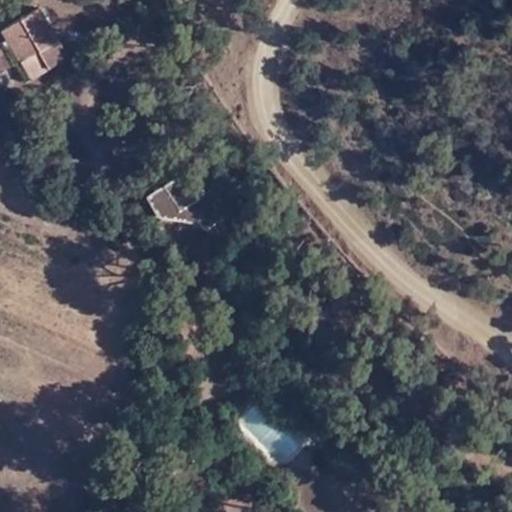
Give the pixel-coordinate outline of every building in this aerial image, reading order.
[(0,26),(0,60),(4,68),(23,57),(42,46),(23,14),(0,26)] [(23,57),(4,68),(13,86),(32,76),(23,57)] [(144,191),(156,219),(205,198),(193,170),(144,191)] [(226,219),(213,195),(187,210),(201,234),(226,219)] [(283,460),(305,438),(262,395),(240,417),(283,460)] [(316,436),(324,443),(331,435),(322,428),(316,436)]
